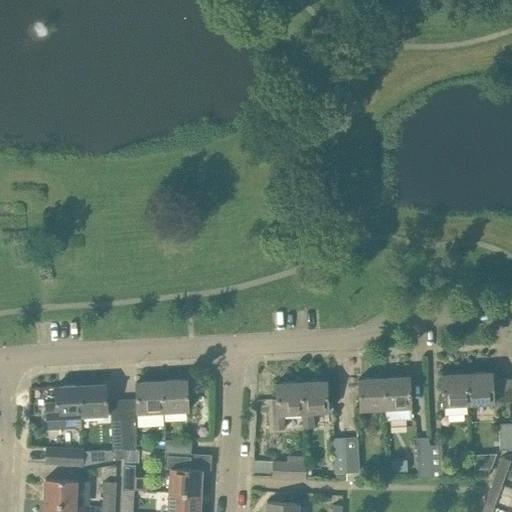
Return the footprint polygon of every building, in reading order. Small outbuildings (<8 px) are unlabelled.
[(466,372),(468,403),(494,402),(492,371),(466,372)] [(443,404),(468,403),(466,372),(441,374),(443,404)] [(409,375),(384,376),(386,420),(412,418),(409,375)] [(386,420),(384,376),(359,377),(360,409),(385,407),(386,420)] [(511,376),(495,376),(495,400),(511,400),(511,376)] [(187,378),(162,379),(163,410),(189,409),(187,378)] [(138,412),(163,410),(162,379),(136,381),(138,412)] [(301,380),(304,427),(314,427),(313,411),(328,410),(327,379),(301,380)] [(302,427),(304,427),(301,380),(276,382),(277,398),(272,398),(274,428),(285,428),(284,412),(301,411),(302,427)] [(106,382),(81,384),(82,415),(108,413),(106,382)] [(82,415),(81,384),(55,385),(56,400),(46,400),(47,417),(82,415)] [(135,422),(123,423),(125,449),(136,448),(135,422)] [(123,423),(112,424),(113,449),(125,449),(123,423)] [(511,449),(510,423),(499,423),(500,450),(511,449)] [(347,472),(346,437),(335,438),(336,472),(347,472)] [(346,437),(347,472),(358,471),(357,437),(346,437)] [(419,477),(431,477),(429,445),(428,437),(417,437),(419,477)] [(166,439),(165,451),(191,452),(192,440),(166,439)] [(429,445),(431,477),(442,476),(441,444),(429,445)] [(84,453),(58,451),(46,450),(45,463),(83,465),(84,453)] [(169,491),(201,493),(203,468),(190,467),(191,452),(165,451),(164,467),(170,468),(169,491)] [(501,456),(493,480),(502,483),(510,460),(501,456)] [(273,460),(273,476),(306,478),(307,462),(273,460)] [(122,489),(134,489),(135,465),(123,464),(122,489)] [(45,478),(44,503),(76,504),(77,480),(45,478)] [(493,480),(484,503),(493,507),(502,483),(493,480)] [(103,506),(115,506),(116,482),(104,482),(103,506)] [(132,511),(134,489),(122,489),(121,511),(120,511),(132,511)] [(200,511),(201,493),(169,491),(167,511),(200,511)] [(267,500),(266,511),(298,511),(299,502),(267,500)] [(75,511),(76,504),(44,503),(43,511),(75,511)] [(484,503),(480,511),(491,511),(493,507),(484,503)]
